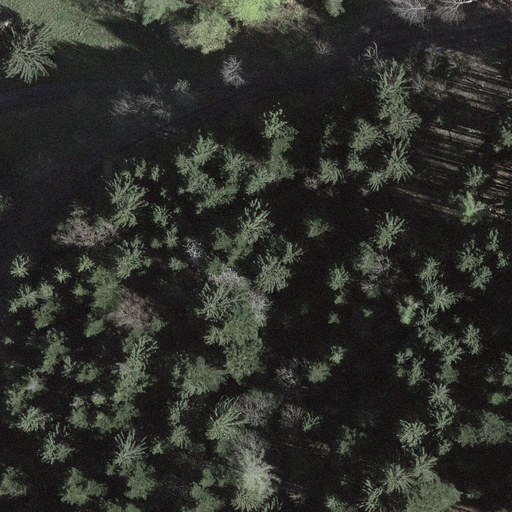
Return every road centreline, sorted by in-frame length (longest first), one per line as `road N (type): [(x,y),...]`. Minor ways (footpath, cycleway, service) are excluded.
road 1 (track): [(0,253),(301,72),(420,40),(511,38)]
road 2 (track): [(0,99),(188,69),(274,62),(301,72)]
